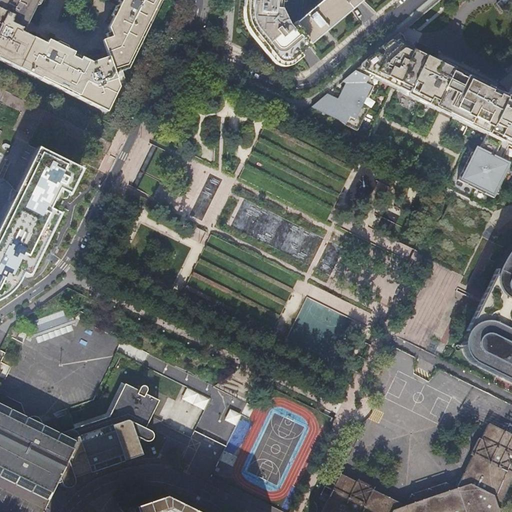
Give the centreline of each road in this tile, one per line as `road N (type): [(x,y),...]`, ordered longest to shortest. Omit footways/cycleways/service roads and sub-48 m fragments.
road 1 (residential): [(182,32),(100,206),(58,274),(0,314)]
road 2 (residential): [(413,0),(300,86),(182,32)]
road 3 (residential): [(84,511),(110,481),(140,473),(165,475),(241,511)]
